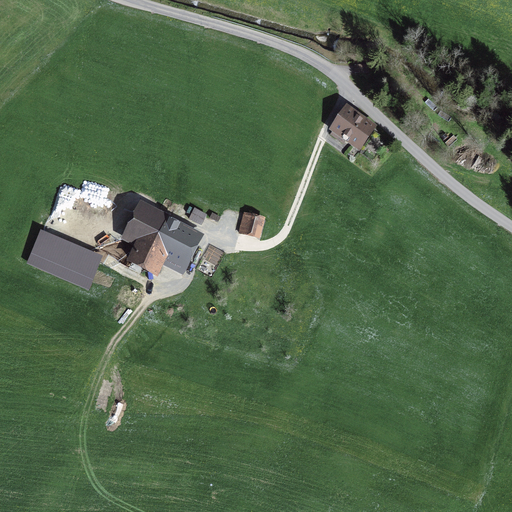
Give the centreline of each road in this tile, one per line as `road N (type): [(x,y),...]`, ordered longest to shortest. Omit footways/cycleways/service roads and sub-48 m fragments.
road 1 (unclassified): [(127,0),(251,34),(322,64),(511,227)]
road 2 (track): [(151,299),(112,264),(113,234),(125,212),(146,200),(236,244),(279,239),(349,87)]
road 3 (track): [(111,347),(151,299),(188,278),(208,232)]
